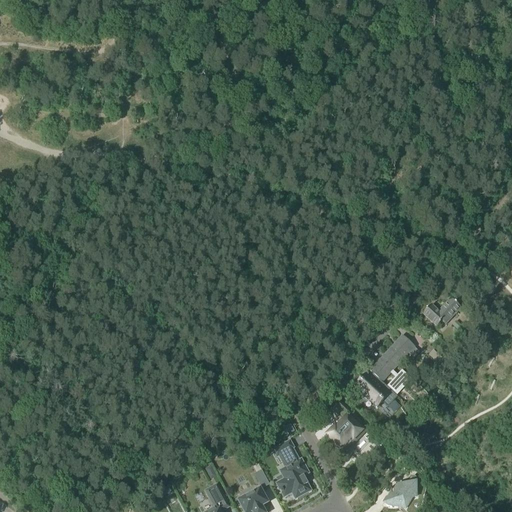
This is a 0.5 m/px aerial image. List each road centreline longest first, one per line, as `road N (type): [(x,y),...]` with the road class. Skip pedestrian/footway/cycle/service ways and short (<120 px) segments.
road 1 (track): [(0,135),(42,150),(126,158),(361,227)]
road 2 (unknown): [(361,227),(285,135),(252,108),(192,0)]
road 3 (residential): [(431,278),(301,423),(340,501)]
road 4 (track): [(126,158),(126,93),(105,69),(64,53)]
